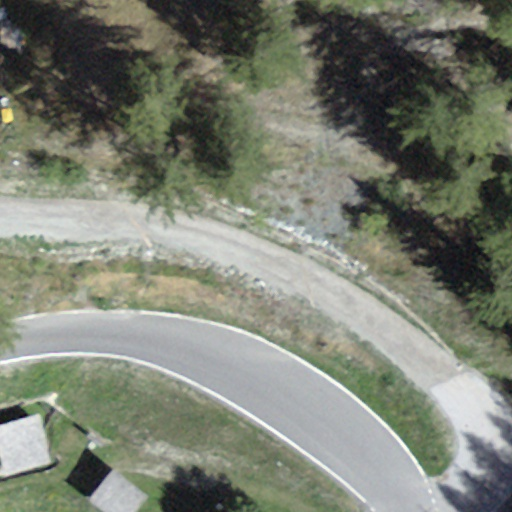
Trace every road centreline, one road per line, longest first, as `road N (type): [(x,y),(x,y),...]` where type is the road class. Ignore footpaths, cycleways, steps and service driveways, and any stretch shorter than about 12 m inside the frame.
road 1 (track): [(0,215),(148,224),(232,243),(300,274),(413,346),(449,379),(487,438),(470,496),(411,511)]
road 2 (tertiary): [(0,342),(68,331),(134,333),(222,356),(333,423),(379,466),(409,511)]
